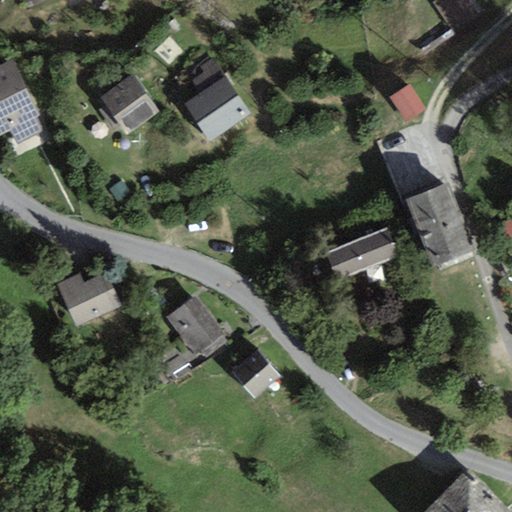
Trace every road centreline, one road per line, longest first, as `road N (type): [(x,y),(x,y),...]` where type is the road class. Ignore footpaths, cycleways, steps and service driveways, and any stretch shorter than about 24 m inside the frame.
road 1 (tertiary): [(0,192),(38,219),(168,256),(230,283),(372,421),(511,475)]
road 2 (residential): [(511,70),(457,106),(442,144),(511,344)]
road 3 (track): [(511,11),(430,107),(430,137),(442,144)]
